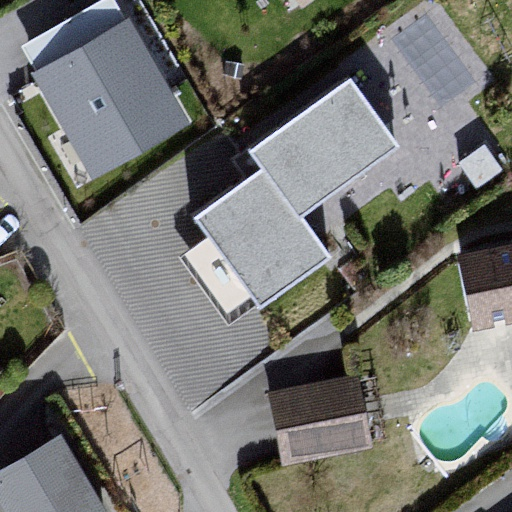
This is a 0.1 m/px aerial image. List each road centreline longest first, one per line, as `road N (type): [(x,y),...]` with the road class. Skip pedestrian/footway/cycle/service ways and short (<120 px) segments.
road 1 (residential): [(202,511),(97,339)]
road 2 (residential): [(97,339),(0,171)]
road 3 (residential): [(97,339),(0,425)]
